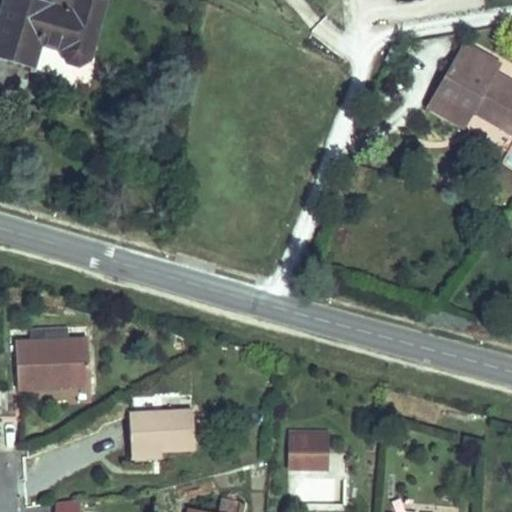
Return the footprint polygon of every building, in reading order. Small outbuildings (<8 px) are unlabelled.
[(8,0),(0,26),(0,49),(33,61),(37,46),(84,62),(78,80),(90,84),(99,56),(93,54),(108,0),(8,0)] [(433,38),(397,94),(427,117),(439,101),(480,126),(491,109),(479,103),(489,87),(461,68),(467,61),(433,38)] [(84,62),(37,46),(33,61),(31,65),(78,80),(84,62)] [(503,97),(489,87),(479,103),(491,109),(503,97)] [(511,205),(500,230),(511,236),(511,205)] [(142,223),(167,231),(171,220),(146,211),(142,223)] [(21,329),(5,329),(6,376),(80,376),(80,328),(61,327),(60,313),(21,313),(21,329)] [(191,401),(120,398),(118,436),(153,437),(188,439),(191,401)] [(313,420),(275,419),(274,452),(289,453),(289,440),(312,441),(313,420)] [(153,437),(118,436),(117,450),(152,451),(153,437)] [(312,441),(289,440),(289,453),(289,456),(311,456),(312,441)] [(197,507),(174,503),(171,511),(223,511),(228,488),(203,482),(197,507)]
